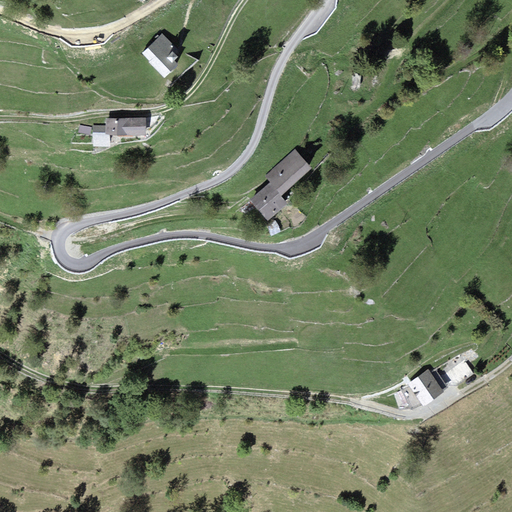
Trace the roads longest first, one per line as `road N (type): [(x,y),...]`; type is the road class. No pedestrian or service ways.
road 1 (unclassified): [(511,96),(306,241),(260,246),(191,234),(65,254),(59,241),(66,227),(147,210),(222,177),(243,159),(288,48),(326,0)]
road 2 (track): [(420,418),(317,396),(75,388),(0,357)]
road 3 (track): [(244,0),(208,70),(180,103),(0,117)]
road 4 (track): [(59,241),(179,217),(251,216)]
road 5 (unclassified): [(161,0),(105,31),(78,34),(0,10)]
